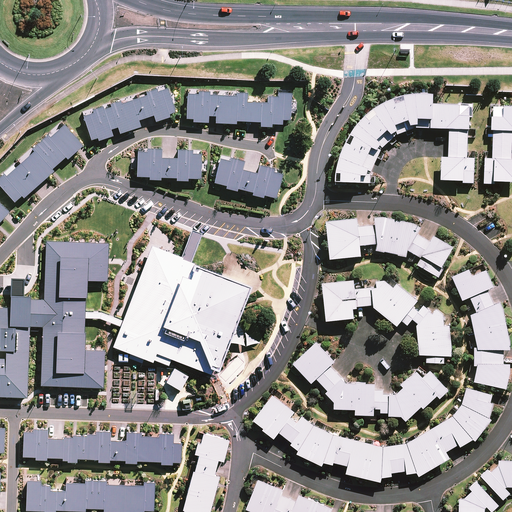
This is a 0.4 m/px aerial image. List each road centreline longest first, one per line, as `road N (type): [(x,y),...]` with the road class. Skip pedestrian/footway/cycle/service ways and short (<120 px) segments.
road 1 (residential): [(0,252),(30,217),(89,173),(236,221),(299,219)]
road 2 (residential): [(14,413),(228,415)]
road 3 (secondary): [(288,27),(259,40),(144,36),(90,48)]
road 4 (residential): [(241,450),(352,492),(429,486)]
road 5 (residential): [(314,198),(324,136),(352,92),(358,26)]
road 6 (secondary): [(135,0),(288,27)]
road 7 (secondary): [(511,32),(358,26)]
road 8 (residential): [(502,267),(467,227),(390,202)]
road 9 (residential): [(302,315),(424,365)]
road 10 (residential): [(302,315),(268,379),(228,415)]
